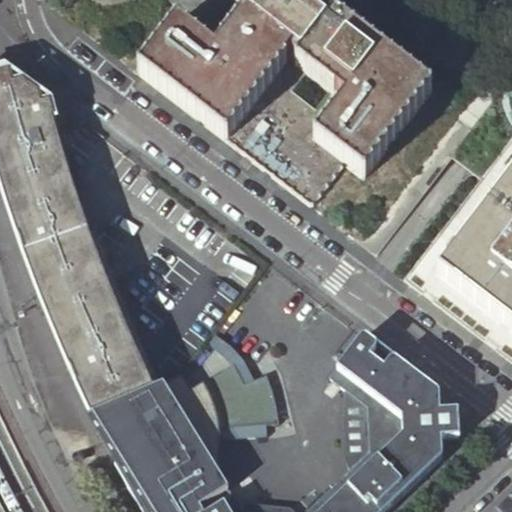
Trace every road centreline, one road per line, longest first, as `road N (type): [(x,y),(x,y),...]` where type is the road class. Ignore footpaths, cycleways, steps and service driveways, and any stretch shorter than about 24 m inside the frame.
road 1 (unclassified): [(511,404),(56,60),(27,0)]
road 2 (primary): [(78,511),(35,440),(0,346)]
